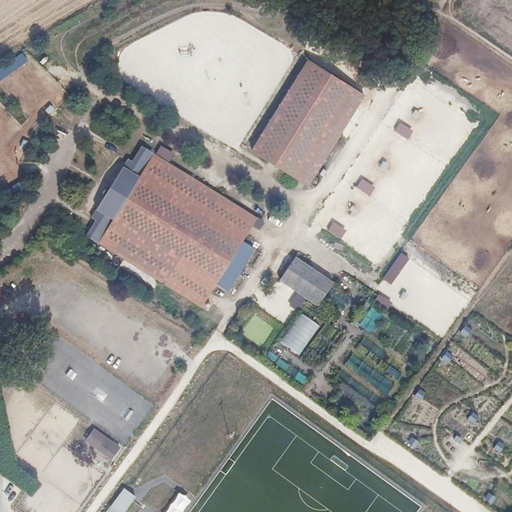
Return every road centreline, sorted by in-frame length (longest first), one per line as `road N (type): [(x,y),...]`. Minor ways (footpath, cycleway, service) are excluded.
road 1 (track): [(216,335),(367,442),(511,242)]
road 2 (track): [(291,232),(371,286),(488,118),(415,72)]
road 3 (track): [(308,207),(110,98),(80,69),(81,41),(159,0)]
road 4 (track): [(385,90),(216,335)]
road 5 (track): [(89,511),(216,335)]
road 6 (track): [(84,73),(89,53),(183,6),(268,11)]
road 7 (track): [(110,98),(86,110),(42,215),(0,264)]
road 8 (track): [(354,335),(359,328),(408,369),(370,417),(321,383)]
road 9 (track): [(247,0),(385,90)]
road 10 (track): [(309,401),(354,335),(339,323),(356,299),(342,288)]
